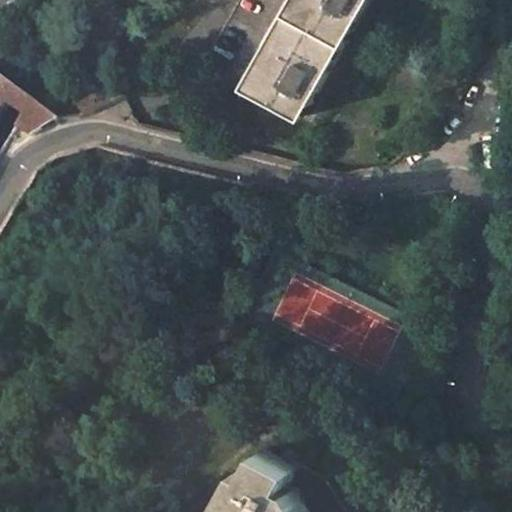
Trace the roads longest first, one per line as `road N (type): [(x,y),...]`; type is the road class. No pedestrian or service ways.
road 1 (residential): [(0,209),(47,149),(117,133),(348,191),(408,180),(451,146),(470,146)]
road 2 (residential): [(470,146),(492,233),(466,392),(484,418),(511,425)]
road 3 (residential): [(470,146),(497,0)]
